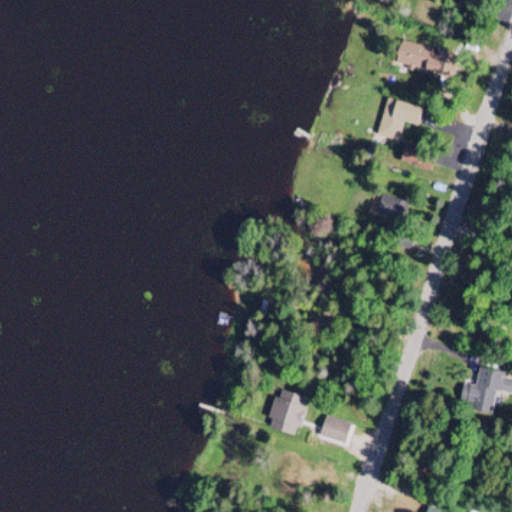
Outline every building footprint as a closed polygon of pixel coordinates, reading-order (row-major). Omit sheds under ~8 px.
[(439,51),(400,44),(396,66),(435,74),(439,51)] [(399,143),(403,125),(417,128),(421,109),(386,101),(377,138),(399,143)] [(400,163),(423,170),(429,150),(405,143),(400,163)] [(410,204),(380,196),(374,215),(404,224),(410,204)] [(463,410),(492,415),(495,393),(511,395),(511,377),(479,371),(476,388),(467,387),(463,410)] [(269,430),(299,438),(311,396),(280,388),(269,430)] [(345,453),(353,427),(324,417),(316,443),(345,453)] [(321,473),(274,461),(269,483),(315,495),(321,473)]
